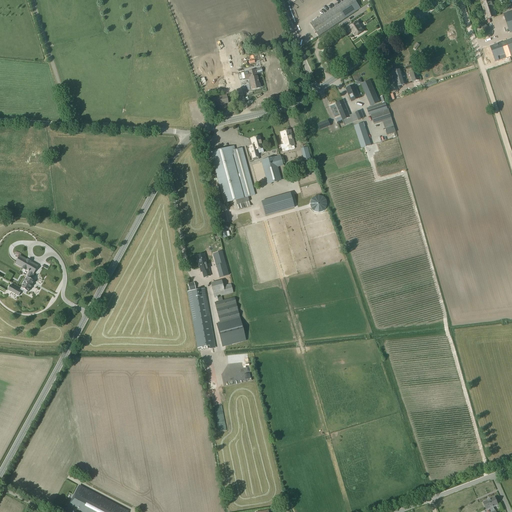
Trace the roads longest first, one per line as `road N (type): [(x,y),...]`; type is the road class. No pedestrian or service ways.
road 1 (tertiary): [(0,473),(192,133)]
road 2 (unclassified): [(192,133),(0,121)]
road 3 (unclassified): [(459,0),(511,166)]
road 4 (tertiary): [(316,90),(441,0)]
road 5 (tertiary): [(192,133),(316,90)]
road 6 (unclassified): [(396,511),(511,467)]
